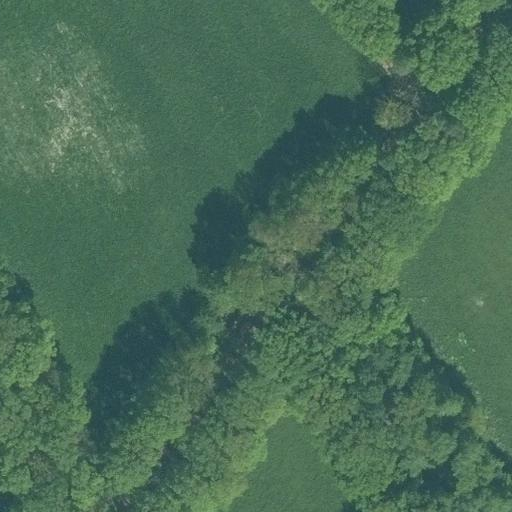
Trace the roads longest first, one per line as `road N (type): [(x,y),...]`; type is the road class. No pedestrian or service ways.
road 1 (track): [(291,274),(506,0)]
road 2 (track): [(291,274),(113,511)]
road 3 (track): [(426,100),(327,0)]
